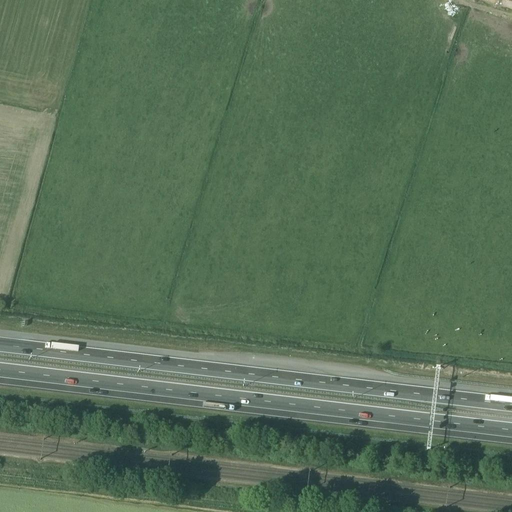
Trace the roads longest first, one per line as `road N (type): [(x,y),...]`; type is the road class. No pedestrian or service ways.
road 1 (motorway): [(511,404),(0,344)]
road 2 (motorway): [(0,370),(511,430)]
